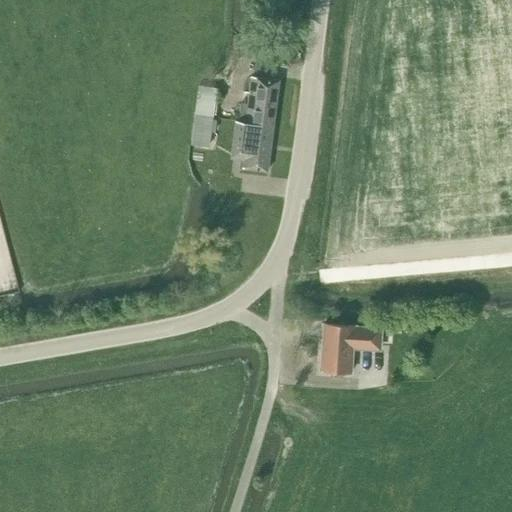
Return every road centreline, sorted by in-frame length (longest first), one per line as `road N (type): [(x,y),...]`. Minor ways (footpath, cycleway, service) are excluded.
road 1 (tertiary): [(277,266),(294,213),(321,0)]
road 2 (tertiary): [(0,358),(229,309)]
road 3 (unclassified): [(236,511),(274,353)]
